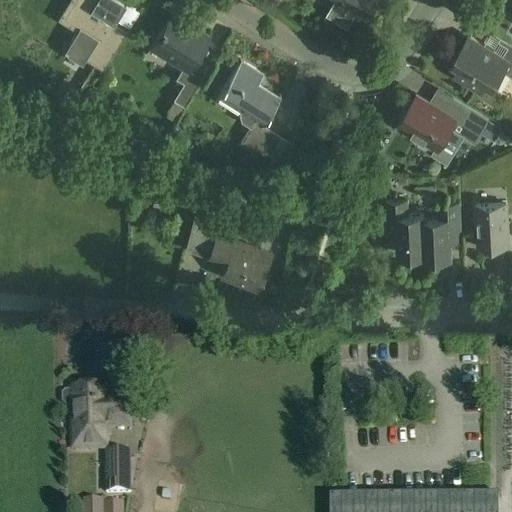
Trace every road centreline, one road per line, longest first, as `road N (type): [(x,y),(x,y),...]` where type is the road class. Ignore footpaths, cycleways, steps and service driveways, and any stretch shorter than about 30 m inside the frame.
road 1 (residential): [(511,313),(331,319),(0,306)]
road 2 (residential): [(435,0),(404,49),(374,72),(340,70),(226,0)]
